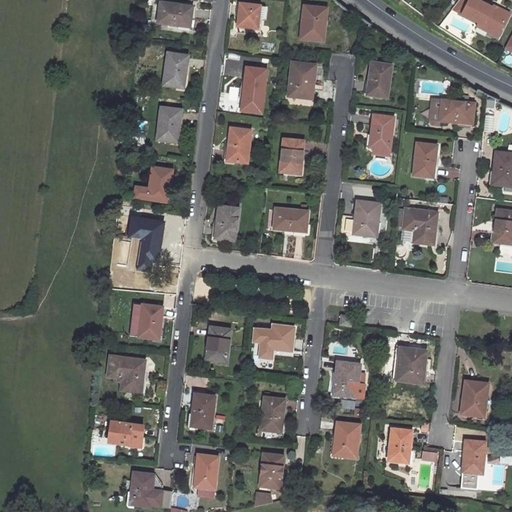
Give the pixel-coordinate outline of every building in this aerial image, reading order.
[(490,5),(480,0),(456,0),(451,7),(478,21),(498,32),(507,14),(496,9),(497,6),(492,4),(490,5)] [(160,3),(157,23),(189,28),(192,7),(160,3)] [(240,4),(237,26),(257,29),(259,18),(260,6),(240,4)] [(304,7),(300,39),(323,42),(327,9),(304,7)] [(497,35),(498,32),(478,21),(476,25),(497,35)] [(168,53),(163,85),(183,88),(188,56),(168,53)] [(289,93),(288,96),(311,98),(312,91),(315,91),(316,85),(312,84),(315,66),(292,63),(291,76),(287,76),(285,93),(289,93)] [(371,63),(368,83),(372,83),(370,96),(387,98),(391,66),(371,63)] [(246,68),(241,111),(261,113),(266,70),(246,68)] [(442,101),(440,121),(472,125),(474,104),(442,101)] [(161,108),(157,141),(177,143),(181,110),(161,108)] [(373,115),(371,135),(375,135),(374,148),(390,150),(393,118),(373,115)] [(231,159),(231,162),(247,163),(251,131),(231,128),(228,149),(232,149),(232,152),(228,152),(227,158),(231,159)] [(283,140),(280,172),(300,174),(304,142),(283,140)] [(417,144),(413,176),(433,178),(437,146),(417,144)] [(511,153),(495,152),(492,185),(511,187),(511,185),(511,153)] [(136,190),(134,198),(167,203),(172,170),(152,168),(149,192),(136,190)] [(412,186),(437,189),(438,179),(433,178),(413,176),(412,186)] [(341,217),(339,233),(376,237),(380,204),(357,202),(355,219),(341,217)] [(213,223),(212,228),(216,228),(215,235),(211,235),(211,237),(211,239),(213,241),(222,243),(222,239),(234,241),(238,209),(219,206),(216,224),(213,223)] [(276,209),(274,229),(293,231),(293,230),(303,231),(306,232),(308,212),(276,209)] [(414,231),(413,243),(434,245),(437,213),(405,209),(403,229),(414,231)] [(511,211),(497,210),(495,229),(493,242),(511,244),(511,211)] [(132,218),(129,237),(161,243),(164,222),(132,218)] [(403,229),(401,241),(413,243),(414,231),(403,229)] [(143,305),(138,337),(159,340),(163,308),(143,305)] [(341,315),(340,325),(350,325),(351,317),(341,315)] [(274,326),(271,349),(291,351),(293,328),(274,326)] [(210,328),(208,347),(206,360),(227,362),(231,330),(210,328)] [(396,348),(392,379),(423,383),(426,351),(396,348)] [(110,357),(108,377),(118,378),(118,382),(122,382),(121,391),(141,393),(145,361),(110,357)] [(337,362),(333,395),(356,398),(360,365),(337,362)] [(465,381),(461,413),(483,417),(488,384),(465,381)] [(194,395),(192,415),(191,427),(211,429),(214,397),(194,395)] [(264,398),(260,430),(281,433),(284,400),(264,398)] [(111,422),(109,442),(133,446),(133,442),(142,443),(143,427),(111,422)] [(337,422),(333,455),(356,457),(356,448),(357,445),(360,445),(361,440),(358,439),(359,425),(337,422)] [(392,428),(388,461),(408,463),(411,463),(413,451),(410,450),(412,431),(392,428)] [(465,440),(461,487),(477,488),(479,461),(483,461),(485,442),(465,440)] [(264,454),(260,487),(280,489),(283,457),(264,454)] [(198,455),(194,487),(214,490),(218,457),(198,455)] [(171,510),(172,498),(161,497),(151,496),(154,475),(133,472),(132,481),(126,480),(126,487),(131,488),(129,504),(171,510)] [(154,475),(151,496),(161,497),(163,486),(154,475)] [(257,494),(256,506),(270,503),(271,495),(257,494)]
